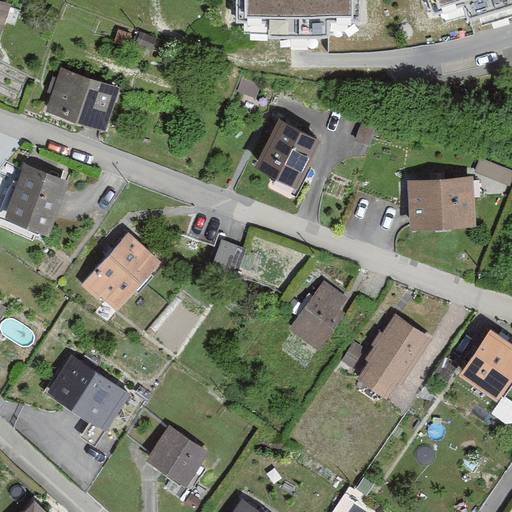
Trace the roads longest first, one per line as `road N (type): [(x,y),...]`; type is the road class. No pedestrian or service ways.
road 1 (residential): [(0,114),(511,303)]
road 2 (residential): [(0,430),(88,511)]
